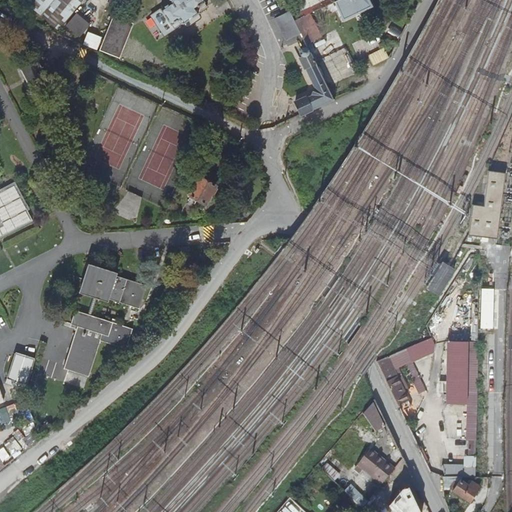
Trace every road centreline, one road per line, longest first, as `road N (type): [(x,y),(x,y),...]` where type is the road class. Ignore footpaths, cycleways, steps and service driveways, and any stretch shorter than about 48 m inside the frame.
road 1 (residential): [(281,203),(245,234),(163,346),(0,484)]
road 2 (residential): [(273,146),(42,37)]
road 3 (residential): [(428,0),(385,80),(281,130),(273,146)]
road 4 (residential): [(370,367),(281,203)]
road 5 (unclassified): [(441,511),(370,367)]
